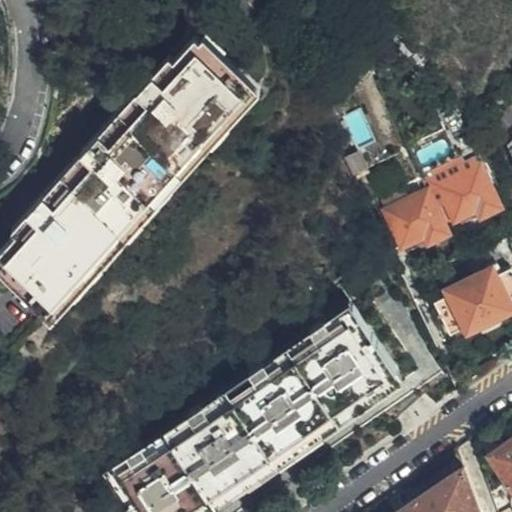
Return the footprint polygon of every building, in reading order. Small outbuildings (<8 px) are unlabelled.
[(0,300),(7,309),(19,324),(79,274),(77,271),(98,252),(182,180),(257,115),(241,97),(247,91),(214,54),(164,98),(74,174),(25,216),(29,221),(22,227),(0,246),(0,300)] [(344,116),(358,148),(377,140),(364,108),(344,116)] [(500,207),(478,163),(435,185),(453,221),(473,211),(477,219),(500,207)] [(451,232),(429,188),(382,211),(400,248),(423,236),(426,244),(451,232)] [(433,262),(410,274),(416,287),(439,276),(433,262)] [(511,308),(511,305),(498,277),(493,265),(444,290),(447,295),(433,302),(449,334),(462,328),(465,331),(511,308)] [(186,511),(265,458),(334,411),(393,371),(352,310),(286,355),(198,416),(105,480),(125,511),(186,511)] [(455,366),(464,386),(478,375),(470,359),(455,366)] [(511,492),(511,438),(499,447),(488,455),(511,492)] [(478,511),(481,510),(469,479),(464,467),(450,476),(398,511),(478,511)]
